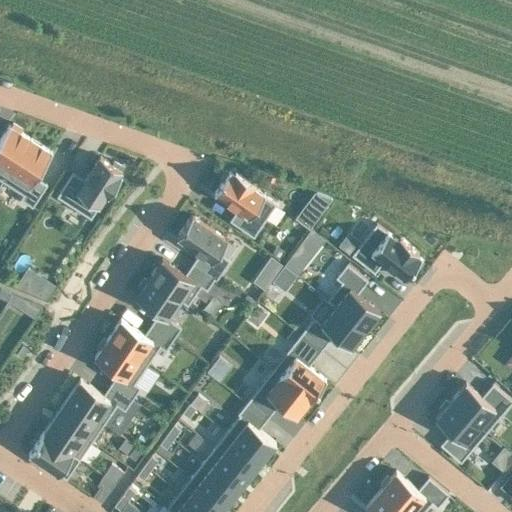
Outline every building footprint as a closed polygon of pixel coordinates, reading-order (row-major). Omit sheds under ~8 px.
[(0,177),(4,179),(30,138),(20,132),(23,128),(13,122),(10,126),(8,125),(0,138),(0,177)] [(30,138),(4,179),(24,192),(21,197),(33,204),(46,183),(35,176),(51,151),(30,138)] [(72,171),(57,195),(90,215),(105,191),(108,193),(120,175),(117,173),(120,168),(100,156),(85,179),(72,171)] [(223,179),(215,191),(239,207),(230,219),(253,234),(275,202),(252,187),(253,184),(236,172),(234,174),(229,171),(226,168),(220,177),(223,179)] [(308,200),(297,216),(311,225),(322,209),(332,196),(315,190),(308,200)] [(191,214),(178,234),(200,250),(193,261),(214,276),(216,277),(229,258),(217,250),(226,238),(191,214)] [(362,239),(351,252),(374,270),(383,259),(405,277),(414,265),(417,267),(423,259),(421,257),(421,256),(417,253),(419,250),(400,235),(398,238),(376,221),(362,239)] [(311,227),(301,239),(315,249),(324,237),(311,227)] [(162,257),(149,276),(179,296),(187,302),(200,283),(206,287),(214,276),(193,261),(184,273),(162,257)] [(341,279),(327,298),(334,304),(335,303),(365,327),(367,324),(369,326),(376,318),(374,316),(380,308),(358,291),(368,277),(347,260),(335,275),(341,279)] [(141,287),(136,295),(159,311),(151,322),(172,336),(179,326),(166,316),(179,296),(149,276),(148,278),(144,276),(138,285),(141,287)] [(45,277),(35,293),(46,297),(55,283),(45,277)] [(0,287),(0,295),(8,299),(11,292),(0,287)] [(11,292),(8,299),(21,307),(26,298),(11,292)] [(314,314),(300,331),(301,332),(321,348),(334,332),(350,345),(365,327),(335,303),(334,304),(321,320),(314,314)] [(121,317),(108,336),(146,362),(159,343),(165,347),(172,336),(151,322),(144,333),(121,317)] [(300,331),(273,366),(311,396),(313,393),(315,395),(322,387),(320,385),(326,377),(309,364),(321,348),(301,332),(300,331)] [(101,347),(95,356),(118,372),(111,382),(132,396),(140,385),(133,381),(146,362),(108,336),(107,338),(103,336),(97,345),(101,347)] [(273,366),(246,400),(267,417),(280,401),(296,414),(311,396),(273,366)] [(80,378),(67,396),(103,421),(117,402),(124,407),(132,396),(111,382),(103,394),(80,378)] [(466,380),(450,398),(487,429),(511,399),(511,397),(492,380),(482,393),(466,380)] [(67,396),(55,415),(91,439),(103,421),(67,396)] [(442,408),(435,416),(451,429),(440,442),(460,460),(487,429),(450,398),(448,400),(446,398),(439,406),(442,408)] [(190,400),(182,410),(189,414),(196,404),(190,400)] [(239,413),(226,429),(262,457),(276,440),(259,427),(267,417),(246,400),(237,411),(239,413)] [(55,415),(43,432),(72,452),(79,457),(91,439),(55,415)] [(174,421),(167,431),(173,435),(181,425),(174,421)] [(226,429),(214,444),(250,472),(262,457),(226,429)] [(167,431),(160,441),(166,445),(173,435),(167,431)] [(43,432),(30,451),(66,476),(79,457),(72,452),(43,432)] [(136,444),(129,453),(135,458),(142,448),(136,444)] [(214,444),(202,459),(238,488),(250,472),(214,444)] [(152,452),(144,462),(151,467),(158,456),(152,452)] [(202,459),(190,474),(226,503),(238,488),(202,459)] [(112,461),(103,473),(108,477),(115,482),(124,470),(112,461)] [(144,462),(137,472),(144,477),(151,467),(144,462)] [(387,474),(380,482),(383,484),(381,486),(410,511),(421,511),(432,500),(437,505),(449,491),(428,474),(418,486),(396,468),(390,476),(387,474)] [(190,474),(179,489),(207,511),(218,511),(226,503),(190,474)] [(129,483),(121,493),(128,498),(135,488),(129,483)] [(410,511),(381,486),(365,504),(374,511),(410,511)] [(102,487),(94,497),(101,501),(108,491),(102,487)] [(207,511),(179,489),(166,505),(174,511),(176,511),(207,511)] [(121,493),(114,503),(121,508),(128,498),(121,493)]
